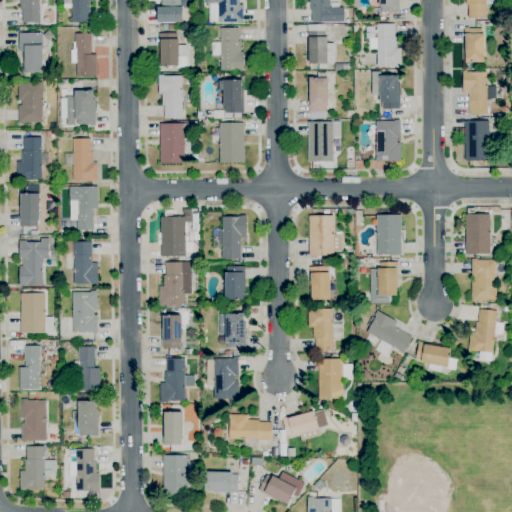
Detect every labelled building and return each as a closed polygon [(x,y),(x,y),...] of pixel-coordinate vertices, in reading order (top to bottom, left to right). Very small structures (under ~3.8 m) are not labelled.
[(22,23),(22,10),(20,10),(20,0),(40,0),(40,23),(22,23)] [(90,23),(71,23),(71,8),(64,8),(64,0),(95,0),(95,2),(89,2),(90,23)] [(181,0),(181,22),(163,22),(163,9),(161,9),(161,0),(181,0)] [(237,24),(237,23),(218,23),(218,22),(210,22),(209,4),(206,4),(205,0),(243,0),(240,1),(240,5),(243,5),(243,24),(237,24)] [(344,22),(312,22),(312,9),(310,9),(310,0),(330,0),(330,8),(344,8),(344,22)] [(399,0),(399,12),(381,12),(381,6),(379,6),(379,0),(399,0)] [(486,0),(486,18),(468,18),(468,5),(466,5),(466,0),(486,0)] [(319,69),(319,64),(309,64),(309,39),(307,39),(307,25),(325,24),(326,37),(328,37),(328,43),(334,43),(335,64),(326,64),(327,69),(319,69)] [(395,68),(395,66),(377,67),(376,24),(395,24),(396,48),(402,48),(402,68),(395,68)] [(465,63),(465,52),(464,53),(464,27),(469,27),(469,28),(482,28),(482,34),(484,34),(484,62),(471,62),(471,63),(465,63)] [(244,70),(220,70),(220,56),(212,56),(211,43),(220,43),(220,28),(239,28),(239,41),(241,41),(241,52),(244,52),(244,70)] [(49,42),(43,35),(49,30),(54,37),(49,42)] [(22,73),(22,52),(19,52),(19,33),(42,33),(43,46),(42,46),(43,72),(22,73)] [(77,76),(76,63),(72,63),(71,50),(76,50),(76,49),(75,34),(91,33),(92,54),(96,54),(97,76),(77,76)] [(178,69),(178,65),(160,66),(160,59),(159,34),(178,33),(178,39),(179,39),(179,46),(187,45),(187,57),(186,57),(186,69),(178,69)] [(382,109),(382,103),(380,103),(379,96),(372,96),(371,72),(381,71),(381,76),(398,76),(398,83),(399,83),(400,109),(382,109)] [(487,101),(487,115),(469,115),(469,94),(462,94),(462,72),(487,72),(487,86),(497,86),(497,99),(487,101)] [(310,119),(310,113),(308,113),(308,86),(309,86),(309,77),(318,77),(318,73),(326,73),(326,78),(328,78),(328,106),(327,106),(327,112),(326,112),(326,119),(310,119)] [(182,118),(164,118),(164,106),(162,106),(162,94),(158,94),(158,75),(163,75),(163,76),(182,76),(182,118)] [(225,114),(225,107),(223,107),(223,80),(243,80),(243,88),(244,88),(244,114),(225,114)] [(19,124),(18,106),(22,105),(21,100),(18,101),(18,81),(27,81),(27,82),(43,82),(43,117),(44,117),(45,122),(25,122),(25,124),(19,124)] [(95,126),(90,126),(90,124),(77,124),(77,119),(75,119),(75,91),(94,91),(94,99),(95,99),(95,126)] [(396,163),(396,161),(376,161),(376,121),(395,121),(395,120),(400,120),(400,138),(397,138),(397,143),(400,143),(401,163),(396,163)] [(308,162),(308,122),(332,122),(332,121),(341,121),(341,137),(333,137),(333,162),(308,162)] [(489,162),(465,162),(464,121),(489,121),(489,162)] [(160,164),(160,123),(191,123),(191,139),(184,139),(185,164),(160,164)] [(245,163),(220,163),(220,123),(245,123),(245,163)] [(17,182),(17,161),(22,161),(22,150),(23,150),(23,137),(28,137),(28,135),(30,135),(30,137),(41,137),(41,154),(47,154),(48,164),(41,164),(41,179),(26,179),(26,182),(17,182)] [(93,182),(93,181),(73,181),(73,167),(64,167),(64,154),(73,154),(73,139),(91,139),(91,152),(93,152),(93,162),(98,162),(98,182),(93,182)] [(38,227),(20,227),(19,201),(20,201),(20,194),(25,194),(24,186),(40,186),(40,194),(39,194),(39,221),(38,221),(38,227)] [(94,230),(77,230),(77,216),(71,216),(71,203),(78,203),(78,201),(70,201),(69,187),(98,187),(99,209),(93,209),(93,215),(94,215),(94,230)] [(490,254),(465,254),(465,214),(467,214),(467,208),(474,208),(475,214),(490,214),(490,254)] [(185,260),(179,260),(179,257),(161,257),(160,217),(185,217),(192,217),(192,214),(198,213),(198,235),(199,235),(199,240),(193,240),(193,234),(193,222),(185,222),(186,243),(192,242),(193,252),(186,252),(186,257),(185,257),(185,260)] [(240,259),(222,259),(222,216),(240,216),(240,215),(246,215),(246,238),(240,238),(240,259)] [(377,255),(376,215),(401,215),(401,255),(377,255)] [(309,256),(309,216),(334,216),(334,235),(342,235),(342,252),(334,252),(334,256),(309,256)] [(24,286),(19,286),(19,267),(23,267),(23,257),(19,258),(19,241),(26,241),(26,242),(41,242),(41,238),(49,238),(49,252),(50,252),(50,256),(49,256),(49,260),(42,260),(42,284),(24,285),(24,286)] [(92,286),(92,285),(74,285),(74,242),(92,242),(92,263),(98,263),(98,286),(92,286)] [(478,302),(471,302),(471,282),(474,282),(474,277),(471,277),(471,259),(477,259),(477,260),(496,260),(496,300),(478,301),(478,302)] [(166,309),(166,306),(159,306),(159,286),(161,286),(161,283),(164,283),(163,276),(165,275),(165,263),(191,262),(191,294),(184,294),(184,305),(182,305),(182,309),(166,309)] [(392,304),(371,304),(370,269),(380,269),(380,262),(398,262),(398,288),(397,288),(397,295),(392,296),(392,304)] [(244,300),(225,300),(225,273),(227,273),(227,267),(245,267),(245,292),(244,292),(244,300)] [(311,300),(311,276),(309,277),(309,267),(328,267),(328,273),(330,273),(330,300),(311,300)] [(92,334),(92,333),(73,333),(72,292),(91,292),(91,291),(97,291),(98,311),(94,311),(94,315),(97,315),(98,334),(92,334)] [(21,333),(20,293),(45,293),(46,317),(53,317),(53,333),(21,333)] [(499,312),(499,309),(489,310),(489,303),(499,303),(499,304),(504,304),(504,305),(510,305),(510,311),(499,312)] [(333,351),(315,351),(315,339),(313,339),(313,328),(308,328),(307,308),(314,308),(314,310),(332,309),(333,323),(342,323),(343,337),(333,337),(333,351)] [(491,361),(478,359),(478,358),(474,358),(474,353),(468,352),(470,333),(475,333),(476,322),(478,322),(479,310),(497,311),(493,353),(492,353),(491,361)] [(403,353),(367,332),(376,316),(374,316),(377,311),(397,322),(394,327),(412,338),(403,353)] [(245,350),(241,350),(241,348),(227,348),(227,343),(225,343),(225,335),(219,335),(219,314),(225,314),(244,313),(244,322),(245,322),(245,350)] [(180,348),(162,348),(162,323),(163,323),(163,316),(182,316),(182,343),(180,343),(180,348)] [(441,373),(427,371),(428,364),(421,363),(421,361),(415,360),(418,342),(424,343),(424,344),(451,349),(448,367),(442,366),(441,373)] [(39,390),(19,390),(19,367),(25,367),(25,362),(24,362),(23,346),(40,346),(40,362),(39,362),(39,390)] [(100,390),(81,390),(80,375),(74,375),(74,362),(78,362),(78,347),(95,347),(95,362),(94,362),(94,368),(99,368),(100,390)] [(233,401),(233,399),(214,399),(214,388),(207,388),(207,360),(214,360),(214,359),(233,358),(233,357),(238,357),(238,376),(235,376),(235,381),(239,381),(239,401),(233,401)] [(166,403),(160,403),(160,383),(165,383),(165,372),(167,372),(166,359),(185,359),(185,401),(166,401),(166,403)] [(343,399),(318,399),(318,359),(343,359),(343,399)] [(402,374),(397,371),(400,366),(405,369),(402,374)] [(402,381),(394,376),(396,373),(404,377),(402,381)] [(27,442),(21,442),(22,424),(25,424),(25,419),(21,419),(21,400),(28,400),(28,401),(46,401),(46,441),(27,441),(27,442)] [(98,436),(91,436),(91,435),(80,435),(80,430),(78,430),(78,423),(72,423),(72,412),(78,411),(78,401),(96,401),(96,409),(98,409),(98,436)] [(332,410),(327,406),(330,402),(336,406),(332,410)] [(301,442),(299,435),(293,436),(293,435),(287,436),(282,418),(290,416),(290,418),(314,411),(315,413),(323,410),(328,426),(319,428),(321,436),(301,442)] [(181,445),(163,445),(163,420),(164,420),(164,412),(183,412),(183,439),(181,439),(181,445)] [(271,441),(229,439),(229,421),(228,421),(229,414),(248,415),(248,420),(259,420),(259,422),(271,422),(271,441)] [(20,491),(19,471),(25,471),(25,460),(26,460),(26,447),(44,446),(44,461),(56,460),(56,475),(44,475),(44,489),(26,489),(26,491),(20,491)] [(94,493),(94,491),(76,491),(76,477),(69,477),(69,450),(76,450),(76,449),(94,449),(94,462),(96,462),(96,473),(99,473),(99,493),(94,493)] [(188,496),(163,496),(163,455),(188,455),(188,496)] [(262,466),(251,465),(252,456),(263,458),(262,466)] [(238,493),(212,492),(212,491),(205,491),(205,472),(232,473),(232,475),(238,475),(238,493)] [(288,505),(281,501),(280,502),(258,490),(266,474),(271,477),(272,475),(278,479),(282,472),(304,484),(297,497),(293,495),(288,505)] [(307,511),(307,497),(313,497),(313,499),(331,498),(331,499),(340,499),(340,511),(307,511)]
